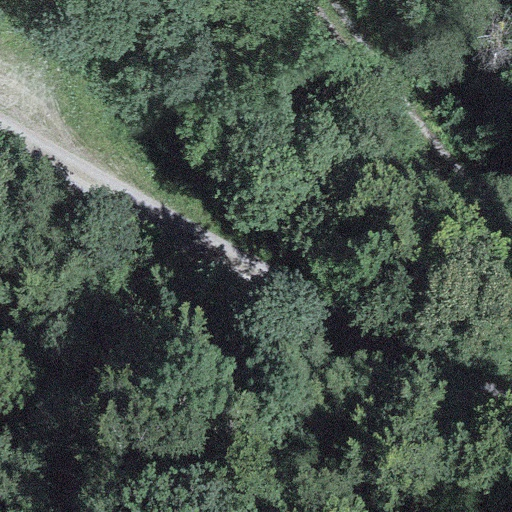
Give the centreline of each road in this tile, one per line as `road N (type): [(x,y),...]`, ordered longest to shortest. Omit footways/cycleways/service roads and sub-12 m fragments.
road 1 (track): [(0,126),(511,398)]
road 2 (track): [(511,223),(444,173),(315,0)]
